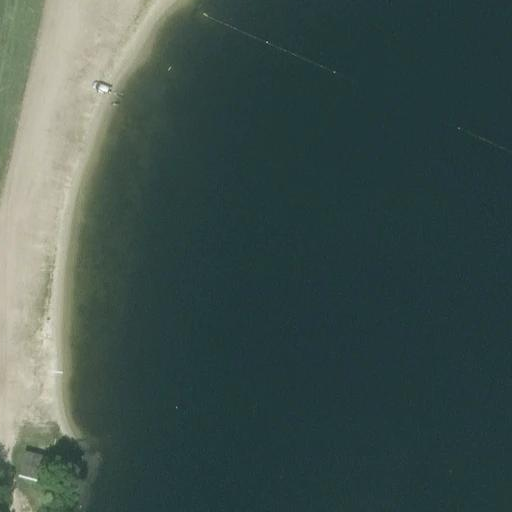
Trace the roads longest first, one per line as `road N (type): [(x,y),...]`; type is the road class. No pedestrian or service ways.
road 1 (track): [(134,0),(18,260),(0,332)]
road 2 (track): [(18,260),(40,113),(68,0)]
